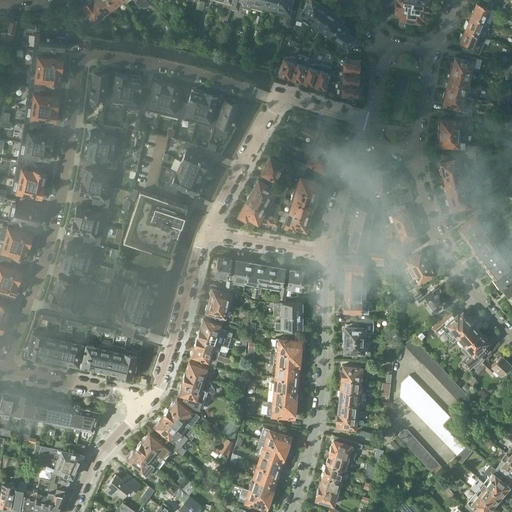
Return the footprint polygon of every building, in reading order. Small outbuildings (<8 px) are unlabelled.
[(81,7),(76,11),(84,22),(91,24),(95,21),(99,18),(98,17),(104,13),(94,0),(86,0),(88,2),(82,6),(81,7)] [(94,0),(104,13),(114,6),(109,0),(94,0)] [(232,0),(231,4),(230,8),(232,8),(232,10),(234,10),(237,11),(237,10),(239,10),(240,6),(242,7),(249,9),(251,9),(251,7),(253,1),(253,0),(232,0)] [(253,0),(253,1),(251,7),(263,10),(263,9),(264,4),(265,0),(253,0)] [(265,0),(264,4),(263,9),(275,12),(276,8),(277,0),(265,0)] [(275,12),(275,13),(282,15),(285,16),(282,25),(286,25),(285,28),(286,29),(286,30),(290,31),(291,27),(292,27),(296,11),(289,9),(290,5),(291,5),(292,0),(277,0),(276,8),(275,12)] [(305,17),(311,21),(322,6),(313,0),(310,0),(308,3),(307,2),(303,8),(299,7),(295,20),(302,22),(305,17)] [(395,0),(395,9),(394,15),(400,15),(399,18),(409,20),(412,0),(395,0)] [(412,0),(409,20),(418,21),(419,18),(424,19),(425,13),(426,13),(428,4),(428,0),(412,0)] [(491,0),(487,0),(485,6),(490,8),(491,8),(493,2),(491,0)] [(470,15),(490,23),(495,10),(491,8),(490,8),(485,6),(476,2),(470,15)] [(311,21),(321,28),(332,12),(322,6),(311,21)] [(342,19),(332,12),(321,28),(331,35),(339,23),(342,19)] [(486,37),(489,30),(488,28),(490,23),(470,15),(465,28),(486,37)] [(10,20),(7,33),(15,34),(17,21),(10,20)] [(346,27),(339,23),(331,35),(339,40),(338,43),(337,52),(347,53),(348,46),(354,37),(344,30),(346,27)] [(486,37),(465,28),(459,41),(465,43),(462,49),(479,53),(486,37)] [(146,31),(142,34),(148,41),(151,38),(146,31)] [(35,34),(34,47),(63,50),(63,45),(64,43),(65,43),(65,38),(64,37),(64,36),(56,35),(56,32),(48,32),(48,33),(47,33),(47,35),(35,34)] [(12,44),(14,35),(6,34),(4,43),(12,44)] [(32,61),(31,68),(36,68),(61,71),(63,57),(48,56),(49,50),(33,49),(32,55),(32,61)] [(296,59),(290,77),(291,78),(292,79),(296,80),(297,79),(298,80),(299,80),(302,81),(307,63),(308,61),(309,57),(298,53),(296,57),(296,59)] [(8,68),(11,57),(0,54),(0,60),(5,62),(4,67),(8,68)] [(339,57),(338,64),(340,64),(340,70),(359,71),(359,70),(360,68),(360,65),(359,63),(360,59),(355,58),(355,54),(349,54),(349,58),(339,57)] [(451,62),(450,68),(452,69),(469,74),(471,67),(472,67),(478,68),(480,59),(473,57),(466,55),(465,59),(455,56),(453,62),(451,62)] [(284,56),(278,73),(280,74),(281,76),(284,77),(286,76),(286,77),(287,76),(290,77),(296,59),(296,57),(291,56),(290,57),(284,56)] [(307,63),(302,81),(302,82),(303,81),(304,83),(307,84),(309,83),(309,84),(310,83),(313,84),(319,67),(320,65),(319,64),(314,63),(313,65),(307,63)] [(506,78),(511,76),(511,64),(503,66),(506,78)] [(319,67),(313,84),(314,85),(315,85),(315,86),(319,87),(321,87),(322,87),(325,88),(325,89),(326,89),(325,88),(331,68),(326,67),(325,66),(325,68),(319,67)] [(30,80),(29,86),(45,88),(46,82),(60,84),(60,82),(62,82),(63,72),(61,72),(61,71),(36,68),(35,81),(30,80)] [(452,69),(449,80),(467,84),(469,74),(452,69)] [(90,79),(89,87),(91,87),(90,89),(92,89),(91,98),(104,99),(107,73),(101,72),(101,71),(96,70),(95,72),(94,71),(93,79),(90,79)] [(338,70),(338,76),(340,76),(340,82),(358,83),(358,82),(360,80),(360,77),(359,75),(359,71),(340,70),(338,70)] [(107,87),(105,103),(111,104),(111,101),(124,103),(128,76),(115,74),(113,88),(107,87)] [(124,103),(123,106),(130,107),(137,108),(142,109),(145,93),(139,92),(141,78),(139,78),(140,76),(130,75),(130,76),(128,76),(124,103)] [(145,93),(142,109),(148,110),(154,111),(160,113),(161,108),(167,83),(154,80),(151,94),(145,93)] [(449,80),(446,91),(464,96),(465,91),(468,92),(470,91),(471,87),(469,86),(466,85),(467,84),(449,80)] [(509,81),(502,83),(504,95),(511,93),(509,81)] [(338,82),(337,88),(339,88),(339,94),(343,95),(342,96),(356,97),(356,95),(358,95),(358,94),(359,92),(359,89),(358,87),(358,83),(340,82),(338,82)] [(161,108),(160,113),(166,114),(173,115),(178,117),(182,101),(176,100),(180,86),(167,83),(161,108)] [(28,99),(27,105),(57,109),(58,96),(44,94),(45,88),(29,86),(29,92),(28,99)] [(182,101),(178,117),(184,118),(190,120),(196,122),(197,117),(205,93),(203,93),(204,91),(194,88),(194,90),(192,89),(188,103),(182,101)] [(444,92),(442,98),(444,99),(443,104),(456,107),(455,113),(463,114),(471,115),(472,110),(462,107),(463,103),(462,103),(464,96),(446,91),(446,92),(444,92)] [(197,117),(196,122),(202,124),(208,125),(214,127),(219,112),(213,110),(217,97),(205,93),(197,117)] [(225,99),(216,127),(229,131),(231,123),(232,120),(234,120),(234,119),(235,120),(238,112),(235,111),(238,103),(236,103),(237,102),(232,100),(231,101),(225,99)] [(25,118),(24,123),(40,126),(41,120),(55,122),(57,109),(27,105),(26,111),(25,118)] [(438,124),(438,131),(440,131),(440,132),(464,133),(464,125),(460,125),(460,121),(463,119),(463,114),(455,113),(454,120),(452,119),(452,120),(440,119),(440,124),(438,124)] [(22,136),(21,142),(26,143),(51,147),(53,134),(39,132),(40,126),(24,123),(23,129),(22,136)] [(304,125),(301,131),(313,137),(315,138),(336,149),(338,145),(340,144),(341,141),(341,139),(343,137),(335,133),(336,131),(320,123),(316,131),(313,130),(304,125)] [(91,130),(89,143),(119,148),(120,141),(121,135),(122,127),(106,125),(105,132),(91,130)] [(438,133),(437,140),(439,140),(439,145),(449,145),(449,146),(457,146),(457,152),(475,151),(475,145),(463,146),(463,142),(464,133),(440,132),(440,133),(438,133)] [(303,142),(301,145),(312,151),(330,160),(333,156),(334,155),(336,152),(336,150),(336,149),(315,138),(311,146),(303,142)] [(187,148),(181,160),(203,170),(208,158),(209,157),(194,151),(197,145),(185,141),(182,146),(187,148)] [(19,155),(18,160),(33,163),(34,158),(48,160),(51,147),(26,143),(21,142),(20,148),(19,155)] [(209,142),(207,148),(214,150),(216,144),(209,142)] [(88,144),(86,154),(87,154),(87,156),(101,158),(100,164),(115,167),(118,154),(119,148),(89,143),(89,144),(88,144)] [(312,151),(307,162),(325,172),(327,167),(328,166),(330,163),(330,161),(330,160),(312,151)] [(441,168),(439,168),(441,175),(443,174),(443,175),(468,169),(465,158),(475,157),(475,151),(457,152),(459,158),(453,160),(453,159),(440,162),(441,168)] [(285,158),(282,164),(270,157),(261,172),(275,180),(278,174),(277,174),(281,166),(288,169),(292,161),(285,158)] [(15,173),(14,179),(19,180),(43,185),(44,184),(45,184),(46,181),(47,174),(46,174),(46,172),(32,169),(33,163),(18,160),(17,166),(15,173)] [(179,165),(176,171),(198,181),(203,170),(181,160),(179,165)] [(296,160),(294,165),(305,170),(307,165),(296,160)] [(83,169),(81,179),(83,179),(82,180),(112,186),(113,180),(115,167),(100,164),(99,170),(85,168),(84,169),(83,169)] [(305,170),(294,165),(291,171),(302,176),(305,170)] [(468,169),(443,175),(446,186),(471,180),(468,169)] [(166,181),(164,187),(175,192),(177,188),(190,193),(190,192),(192,193),(198,181),(176,171),(174,170),(168,182),(166,181)] [(372,188),(390,188),(390,170),(372,171),(372,188)] [(300,177),(297,189),(316,194),(317,193),(318,189),(318,188),(320,183),(300,177)] [(13,185),(11,192),(41,198),(43,185),(19,180),(14,179),(13,185)] [(82,180),(80,193),(89,195),(93,196),(92,202),(108,206),(110,192),(112,186),(82,180)] [(253,190),(252,191),(270,200),(276,189),(258,180),(255,184),(254,185),(252,188),(253,190)] [(471,180),(446,186),(448,198),(474,191),(471,180)] [(297,189),(293,201),(312,206),(313,205),(314,204),(315,201),(314,200),(316,194),(297,189)] [(140,190),(123,241),(142,247),(151,250),(170,257),(177,238),(176,237),(180,225),(181,225),(185,215),(184,215),(187,206),(168,199),(168,200),(159,197),(140,190)] [(247,200),(246,201),(264,211),(270,200),(252,191),(249,195),(248,196),(246,199),(247,200)] [(449,198),(447,199),(448,205),(450,204),(451,210),(464,207),(465,211),(466,214),(480,208),(479,202),(478,203),(475,191),(474,192),(474,191),(448,198),(449,198)] [(381,201),(382,208),(395,204),(394,198),(381,201)] [(241,211),(239,215),(246,219),(247,217),(249,218),(258,222),(264,211),(246,201),(243,206),(242,207),(240,210),(241,211)] [(293,201),(290,213),(309,218),(309,217),(310,216),(311,213),(311,212),(312,206),(293,201)] [(77,205),(74,218),(103,225),(105,218),(106,212),(108,206),(92,202),(91,208),(77,205)] [(12,203),(9,217),(20,219),(19,221),(29,223),(29,222),(37,224),(40,210),(12,203)] [(384,224),(385,231),(412,222),(407,209),(405,209),(404,204),(391,209),(395,221),(384,224)] [(352,219),(351,226),(368,230),(371,220),(370,220),(372,210),(357,206),(354,219),(352,219)] [(467,222),(459,228),(465,236),(488,218),(480,207),(480,208),(466,214),(463,216),(464,216),(463,217),(467,222)] [(278,209),(277,214),(288,217),(286,226),(294,228),(295,227),(297,227),(305,230),(306,229),(307,228),(308,225),(307,223),(309,218),(290,213),(278,209)] [(267,224),(272,225),(273,220),(275,220),(275,217),(268,214),(267,219),(268,219),(267,224)] [(384,220),(373,217),(371,224),(382,226),(384,220)] [(74,218),(71,230),(85,234),(83,240),(99,244),(100,237),(102,231),(103,225),(74,218)] [(488,218),(465,236),(473,247),(495,231),(497,230),(488,218)] [(412,222),(385,231),(384,231),(386,239),(393,237),(392,234),(398,232),(401,241),(402,240),(403,242),(409,240),(408,238),(416,236),(412,222)] [(3,225),(0,236),(0,237),(29,246),(32,233),(3,225)] [(372,231),(368,230),(351,226),(350,228),(352,229),(348,247),(349,247),(349,249),(356,251),(356,249),(367,251),(372,231)] [(472,248),(479,258),(480,257),(503,241),(495,231),(473,247),(472,248)] [(0,257),(10,260),(11,255),(25,258),(26,257),(27,257),(30,247),(28,247),(29,246),(0,237),(0,257)] [(68,242),(65,255),(94,263),(95,257),(97,250),(99,244),(83,240),(82,246),(68,242)] [(503,241),(480,257),(488,267),(510,251),(510,250),(503,241)] [(403,252),(391,258),(396,266),(398,265),(401,270),(410,265),(416,276),(412,278),(410,279),(413,285),(416,284),(419,282),(434,273),(431,269),(433,268),(425,254),(423,255),(421,251),(406,259),(403,252)] [(511,252),(510,251),(488,267),(495,277),(511,264),(511,252)] [(385,254),(372,252),(371,258),(373,259),(384,260),(385,254)] [(63,256),(60,265),(62,266),(61,267),(75,271),(73,277),(88,282),(90,275),(92,269),(94,263),(65,255),(64,256),(63,256)] [(232,281),(233,279),(235,268),(230,267),(231,258),(218,256),(215,273),(228,276),(226,284),(232,285),(233,281),(232,281)] [(0,277),(18,283),(22,270),(8,266),(10,260),(0,257),(0,277)] [(245,281),(248,261),(236,259),(235,268),(233,279),(245,281)] [(245,281),(257,283),(260,263),(248,261),(245,281)] [(345,274),(362,274),(363,261),(345,261),(345,274)] [(257,283),(269,285),(272,265),(260,263),(257,283)] [(511,264),(495,277),(494,277),(501,287),(502,286),(511,279),(511,264)] [(284,276),(283,276),(285,267),(272,265),(269,285),(282,287),(284,276)] [(281,294),(286,295),(288,286),(300,288),(303,271),(290,268),(289,277),(284,276),(282,287),(281,294)] [(136,272),(132,284),(155,292),(156,291),(157,287),(158,287),(160,282),(159,281),(159,280),(136,272)] [(344,286),(362,287),(362,274),(345,274),(344,286)] [(0,291),(14,295),(18,283),(0,277),(0,291)] [(56,280),(53,290),(54,290),(54,291),(83,300),(84,294),(86,288),(88,282),(73,277),(71,283),(58,279),(57,281),(56,280)] [(511,279),(502,286),(510,296),(511,294),(511,279)] [(414,287),(411,289),(414,293),(422,288),(419,282),(416,284),(413,285),(414,287)] [(132,285),(128,296),(151,304),(155,292),(132,284),(132,285)] [(442,304),(450,298),(445,291),(447,290),(447,288),(445,284),(443,284),(441,285),(441,284),(436,288),(435,287),(424,295),(437,313),(444,308),(442,304)] [(228,288),(226,287),(216,285),(215,289),(212,288),(212,289),(210,289),(208,299),(230,305),(231,301),(229,300),(231,293),(227,292),(228,288)] [(344,299),(365,300),(366,300),(367,287),(362,287),(344,286),(344,299)] [(54,291),(50,304),(64,308),(61,315),(65,316),(77,318),(81,306),(83,300),(54,291)] [(419,291),(413,295),(419,303),(425,298),(419,291)] [(124,307),(124,308),(147,316),(151,304),(128,296),(124,307)] [(230,305),(208,299),(205,309),(207,311),(206,312),(209,312),(207,316),(219,320),(220,315),(225,316),(227,309),(229,310),(230,305)] [(365,313),(365,300),(344,299),(343,312),(365,313)] [(277,301),(274,301),(274,314),(281,315),(301,315),(301,302),(286,302),(284,302),(282,302),(277,302),(277,301)] [(0,317),(5,319),(6,319),(6,318),(7,319),(10,309),(9,309),(10,307),(0,303),(0,317)] [(124,308),(120,321),(123,322),(121,328),(124,329),(129,330),(133,332),(135,326),(143,329),(147,316),(124,308)] [(441,319),(431,328),(439,336),(445,331),(451,339),(445,343),(447,345),(456,336),(472,322),(462,311),(458,314),(457,313),(454,316),(452,313),(448,316),(447,315),(442,319),(441,319)] [(281,322),(275,322),(275,329),(289,331),(289,327),(301,327),(301,315),(281,315),(281,322)] [(202,324),(201,327),(231,337),(233,333),(227,331),(220,328),(221,323),(204,318),(202,319),(201,322),(202,324)] [(343,331),(343,338),(363,339),(363,332),(364,332),(369,332),(372,332),(373,322),(372,322),(372,319),(358,319),(358,327),(354,326),(354,324),(345,324),(345,331),(343,331)] [(456,336),(447,345),(448,346),(452,343),(453,343),(458,338),(458,339),(463,345),(464,346),(480,332),(472,322),(456,336)] [(198,331),(197,335),(197,337),(222,345),(226,346),(228,347),(230,341),(231,337),(201,327),(199,331),(198,331)] [(29,346),(28,354),(34,356),(41,357),(46,333),(45,333),(33,330),(33,332),(31,340),(30,339),(28,346),(29,346)] [(46,333),(41,357),(42,357),(47,358),(46,360),(52,361),(52,360),(53,360),(58,338),(59,334),(46,331),(45,333),(46,333)] [(463,345),(461,348),(468,356),(462,361),(468,368),(489,350),(484,345),(489,341),(480,332),(464,346),(463,345)] [(195,343),(194,346),(225,356),(226,352),(220,350),(222,345),(197,337),(196,337),(194,341),(195,343)] [(408,350),(417,341),(413,337),(403,344),(408,350)] [(58,338),(53,360),(54,360),(54,361),(59,362),(59,361),(64,362),(65,362),(70,341),(69,341),(58,338)] [(70,341),(65,362),(66,363),(71,364),(71,365),(77,366),(77,365),(78,365),(83,341),(70,338),(69,341),(70,341)] [(269,345),(269,350),(273,350),(278,351),(300,353),(301,340),(276,338),(275,346),(269,345)] [(343,338),(343,346),(345,346),(344,353),(353,353),(353,354),(370,355),(371,339),(363,339),(343,338)] [(408,350),(413,354),(421,346),(417,341),(408,350)] [(86,344),(81,366),(94,368),(99,347),(98,347),(86,344)] [(99,347),(94,368),(107,371),(112,347),(111,347),(99,344),(98,347),(99,347)] [(112,347),(107,371),(119,374),(124,350),(125,350),(125,347),(112,345),(111,347),(112,347)] [(191,350),(190,354),(191,356),(209,362),(216,364),(217,359),(231,364),(232,359),(225,356),(194,346),(193,350),(191,350)] [(421,346),(413,354),(417,359),(426,351),(421,346)] [(124,350),(119,374),(127,375),(132,376),(132,374),(133,368),(134,369),(135,369),(136,362),(135,362),(137,354),(137,352),(126,350),(125,350),(124,350)] [(273,350),(271,363),(273,363),(298,366),(300,353),(278,351),(273,350)] [(426,351),(417,359),(421,363),(422,363),(430,355),(426,351)] [(489,373),(494,368),(501,374),(506,368),(508,369),(511,366),(510,365),(511,363),(501,354),(491,364),(485,358),(474,370),(479,374),(485,369),(489,373)] [(434,359),(430,355),(422,363),(425,366),(434,359)] [(434,359),(425,366),(429,370),(437,363),(434,359)] [(186,366),(185,370),(186,371),(186,372),(211,380),(215,367),(204,363),(203,365),(189,361),(188,365),(186,366)] [(273,363),(273,372),(276,372),(275,376),(297,378),(298,366),(273,363)] [(437,363),(429,370),(433,374),(441,367),(437,363)] [(342,376),(342,377),(360,379),(367,380),(368,367),(353,365),(353,366),(343,365),(342,370),(340,370),(340,376),(342,376)] [(433,374),(436,378),(444,370),(441,367),(433,374)] [(444,370),(436,378),(440,382),(448,374),(444,370)] [(183,379),(182,383),(205,390),(205,391),(213,393),(214,389),(210,381),(211,380),(186,372),(184,373),(183,377),(183,379)] [(409,374),(401,382),(405,386),(413,378),(409,374)] [(448,374),(440,382),(443,386),(451,378),(448,374)] [(271,389),(274,389),(296,391),(297,378),(275,376),(272,376),(272,380),(271,389)] [(360,379),(342,377),(340,389),(359,391),(360,379)] [(473,377),(469,382),(474,386),(478,381),(473,377)] [(416,382),(413,378),(405,386),(409,390),(416,382)] [(451,378),(443,386),(447,389),(455,382),(451,378)] [(237,380),(236,388),(244,389),(245,380),(237,380)] [(383,382),(381,394),(389,395),(390,383),(383,382)] [(412,394),(409,390),(405,386),(401,382),(400,396),(401,397),(404,401),(412,394)] [(409,390),(412,394),(420,386),(416,382),(409,390)] [(455,382),(447,389),(451,393),(459,386),(455,382)] [(180,389),(179,394),(184,396),(183,398),(193,406),(199,408),(203,397),(205,391),(205,390),(182,383),(181,384),(179,388),(180,389)] [(465,383),(461,388),(464,391),(469,387),(465,383)] [(420,386),(412,394),(416,397),(424,390),(420,386)] [(459,386),(451,393),(454,397),(462,389),(459,386)] [(274,389),(273,402),(295,404),(296,391),(274,389)] [(362,391),(359,391),(340,389),(339,401),(358,403),(365,404),(366,392),(362,391)] [(462,389),(454,397),(459,402),(466,393),(462,389)] [(428,393),(424,390),(416,397),(420,401),(428,393)] [(2,391),(0,399),(0,411),(5,412),(4,417),(9,418),(10,411),(14,393),(9,392),(7,391),(5,391),(3,391),(2,391)] [(14,393),(10,411),(14,412),(14,414),(21,416),(26,396),(24,396),(23,394),(20,394),(19,394),(14,393)] [(431,397),(428,393),(420,401),(423,405),(431,397)] [(408,405),(416,397),(412,394),(404,401),(408,405)] [(26,396),(21,416),(29,417),(29,420),(32,421),(37,398),(32,397),(31,396),(28,395),(26,396)] [(416,397),(408,405),(412,409),(420,401),(416,397)] [(427,409),(435,401),(431,397),(423,405),(427,409)] [(32,421),(32,424),(36,425),(37,422),(37,419),(45,420),(49,401),(48,400),(47,399),(44,399),(42,399),(37,398),(32,421)] [(177,398),(169,408),(189,424),(189,423),(194,418),(198,421),(201,424),(204,421),(201,418),(191,411),(192,410),(177,398)] [(49,401),(45,420),(52,422),(53,420),(57,421),(60,403),(55,402),(54,401),(51,400),(50,401),(49,401)] [(468,405),(461,400),(457,404),(464,410),(468,405)] [(267,401),(266,414),(272,415),(294,417),(295,404),(273,402),(267,401)] [(338,413),(356,415),(366,416),(367,411),(357,410),(358,403),(339,401),(338,413)] [(416,413),(423,405),(420,401),(412,409),(416,413)] [(427,409),(431,412),(439,405),(435,401),(427,409)] [(57,421),(56,426),(60,426),(60,424),(68,425),(72,405),(71,405),(70,404),(67,403),(66,404),(60,403),(57,421)] [(72,405),(68,425),(76,427),(75,431),(79,432),(80,428),(84,408),(79,407),(77,406),(75,405),(73,406),(72,405)] [(416,413),(419,416),(427,409),(423,405),(416,413)] [(435,416),(442,409),(439,405),(431,412),(435,416)] [(84,408),(80,428),(87,429),(88,427),(92,428),(99,411),(90,409),(89,408),(86,407),(85,408),(84,408)] [(168,410),(162,417),(168,421),(181,432),(188,437),(194,429),(195,428),(190,424),(189,423),(189,424),(169,408),(168,410)] [(419,416),(423,420),(431,412),(427,409),(419,416)] [(435,416),(438,420),(446,412),(442,409),(435,416)] [(431,412),(423,420),(427,424),(435,416),(431,412)] [(438,420),(442,424),(450,416),(446,412),(438,420)] [(356,415),(338,413),(337,414),(336,414),(335,420),(337,420),(336,425),(346,426),(346,427),(355,428),(356,415)] [(438,420),(435,416),(427,424),(430,428),(438,420)] [(162,417),(154,426),(164,434),(162,437),(168,442),(172,445),(171,445),(180,453),(182,454),(186,449),(184,448),(181,446),(188,437),(181,432),(168,421),(162,417)] [(232,419),(222,431),(233,440),(239,421),(232,419)] [(434,432),(442,424),(438,420),(430,428),(434,432)] [(434,432),(438,435),(446,428),(442,424),(434,432)] [(264,426),(259,439),(265,441),(286,448),(290,435),(278,431),(277,429),(273,428),(270,429),(269,428),(264,426)] [(442,439),(450,431),(446,428),(438,435),(442,439)] [(371,432),(360,429),(358,434),(369,438),(371,432)] [(410,432),(407,429),(404,429),(398,435),(401,439),(410,432)] [(450,431),(442,439),(445,443),(453,435),(450,431)] [(149,432),(142,441),(162,457),(171,445),(172,445),(168,442),(162,437),(159,440),(149,432)] [(401,439),(405,443),(413,436),(410,432),(401,439)] [(217,433),(213,438),(218,441),(222,437),(217,433)] [(453,435),(445,443),(449,447),(457,439),(453,435)] [(220,447),(218,450),(225,455),(227,451),(229,453),(232,446),(231,445),(233,441),(226,437),(226,438),(222,436),(217,445),(220,447)] [(333,439),(329,452),(347,457),(353,459),(356,446),(361,448),(362,444),(337,436),(337,437),(336,440),(333,439)] [(413,436),(405,443),(409,447),(417,440),(413,436)] [(259,439),(255,451),(261,453),(282,460),(286,448),(265,441),(259,439)] [(457,439),(449,447),(453,451),(461,443),(457,439)] [(387,445),(395,454),(401,449),(393,440),(387,445)] [(417,440),(409,447),(413,451),(421,444),(417,440)] [(142,441),(135,450),(156,467),(163,458),(162,458),(162,457),(142,441)] [(461,443),(453,451),(457,455),(459,452),(464,447),(464,446),(461,443)] [(53,468),(72,476),(82,454),(35,444),(32,461),(41,464),(52,469),(53,469),(53,468)] [(421,444),(413,451),(417,456),(425,448),(421,444)] [(378,467),(383,450),(376,448),(371,465),(377,466),(378,467)] [(429,452),(425,448),(417,456),(421,460),(429,452)] [(135,450),(128,459),(142,471),(147,475),(151,471),(153,473),(157,468),(156,467),(135,450)] [(329,452),(326,463),(344,468),(347,457),(329,452)] [(429,452),(421,460),(424,464),(432,456),(429,452)] [(457,455),(455,456),(462,462),(465,458),(459,452),(457,455)] [(500,463),(495,468),(511,481),(511,479),(511,456),(506,452),(500,458),(502,460),(500,463)] [(261,453),(257,465),(278,472),(282,460),(261,453)] [(432,456),(424,464),(428,468),(436,460),(432,456)] [(436,460),(428,468),(432,472),(440,465),(436,460)] [(326,463),(322,475),(340,480),(344,468),(326,463)] [(367,463),(363,475),(374,478),(377,466),(371,465),(367,463)] [(40,472),(39,477),(49,479),(50,479),(52,471),(52,469),(41,464),(40,472)] [(490,464),(483,471),(489,475),(483,482),(500,496),(509,486),(508,485),(511,481),(495,468),(490,464)] [(257,465),(253,477),(274,484),(278,472),(257,465)] [(440,465),(432,472),(436,476),(443,468),(440,465)] [(14,482),(13,482),(10,506),(14,506),(16,509),(21,510),(25,481),(20,480),(21,478),(19,478),(20,472),(16,471),(15,479),(14,482)] [(49,479),(43,511),(55,511),(64,494),(71,478),(56,473),(52,471),(50,479),(49,479)] [(219,471),(216,480),(221,484),(225,473),(219,471)] [(32,511),(38,472),(35,472),(34,481),(34,482),(25,481),(21,510),(21,511),(22,511),(32,511)] [(38,472),(32,511),(43,511),(49,479),(39,477),(40,472),(38,472)] [(109,486),(106,490),(113,496),(117,492),(123,496),(128,490),(130,491),(133,493),(140,484),(137,482),(131,477),(127,474),(123,480),(116,474),(107,484),(109,486)] [(322,475),(319,486),(337,491),(340,480),(322,475)] [(181,476),(177,481),(181,484),(185,479),(181,476)] [(253,477),(249,489),(270,496),(274,484),(253,477)] [(188,478),(181,487),(189,494),(196,485),(188,478)] [(480,479),(472,489),(475,492),(492,505),(500,496),(483,482),(480,479)] [(163,488),(172,495),(180,486),(172,480),(167,487),(165,486),(163,488)] [(10,506),(13,482),(9,481),(9,484),(2,483),(0,494),(0,505),(5,506),(5,505),(10,506)] [(360,487),(372,490),(374,484),(365,481),(363,486),(361,485),(360,487)] [(445,493),(451,487),(446,481),(444,483),(442,481),(438,485),(440,486),(439,487),(445,493)] [(149,486),(143,494),(148,498),(154,490),(149,486)] [(194,511),(201,504),(189,494),(181,487),(180,486),(172,495),(168,501),(170,502),(175,506),(182,511),(194,511)] [(242,486),(238,499),(246,501),(247,504),(251,505),(254,504),(266,508),(270,496),(249,489),(242,486)] [(319,486),(315,499),(333,504),(337,491),(319,486)] [(467,502),(464,505),(470,511),(487,511),(492,505),(475,492),(467,502)] [(396,494),(390,499),(398,507),(403,502),(396,494)] [(407,498),(403,502),(412,511),(417,511),(418,511),(407,498)] [(136,511),(137,511),(123,501),(114,511),(136,511)] [(412,511),(403,502),(398,507),(402,511),(412,511)] [(168,511),(170,510),(163,505),(162,503),(161,505),(155,511),(168,511)]
